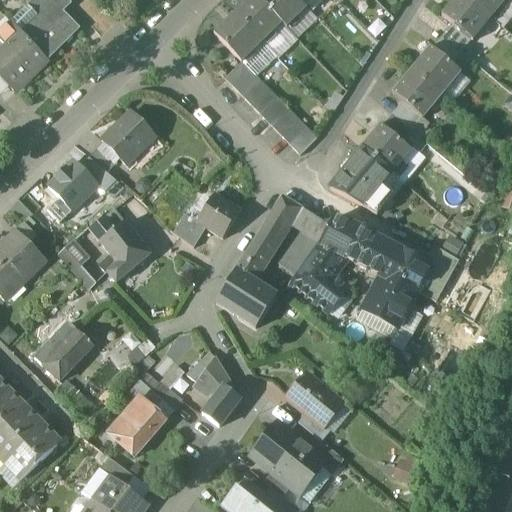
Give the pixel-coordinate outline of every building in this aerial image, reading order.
[(71,6),(65,0),(35,0),(10,25),(11,25),(10,25),(46,63),(79,31),(62,14),(71,6)] [(259,2),(257,0),(252,0),(235,17),(276,60),(297,41),(286,29),(282,25),(259,2)] [(296,0),(260,0),(259,2),(282,25),(286,29),(306,10),(296,0)] [(296,0),(306,10),(316,0),(296,0)] [(491,20),(466,0),(456,0),(441,18),(451,26),(470,43),(471,43),(491,20)] [(466,0),(491,20),(508,0),(466,0)] [(276,60),(235,17),(215,37),(242,65),(257,79),(276,60)] [(502,30),(491,20),(471,43),(470,43),(467,47),(480,57),(502,30)] [(46,63),(10,25),(0,35),(0,79),(14,94),(46,63)] [(470,43),(451,26),(441,39),(460,54),(467,47),(470,43)] [(460,54),(441,39),(431,50),(449,66),(455,59),(456,60),(460,54)] [(431,50),(411,73),(441,98),(459,74),(449,66),(431,50)] [(242,65),(225,82),(242,99),(260,82),(257,79),(242,65)] [(441,98),(411,73),(392,96),(402,105),(422,121),(423,122),(441,98)] [(260,82),(242,99),(252,109),(269,92),(260,82)] [(269,92),(252,109),(261,118),(277,101),(269,92)] [(287,111),(277,101),(261,118),(270,128),(287,111)] [(422,121),(402,105),(392,117),(411,133),(422,121)] [(287,111),(270,128),(280,137),(297,121),(287,111)] [(131,114),(102,143),(126,168),(155,140),(131,114)] [(411,133),(392,117),(382,130),(401,146),(411,133)] [(297,121),(280,137),(290,147),(306,131),(297,121)] [(382,130),(380,129),(362,151),(391,176),(410,154),(401,146),(382,130)] [(306,131),(290,147),(300,158),(316,141),(306,131)] [(157,140),(126,170),(132,177),(164,147),(157,140)] [(114,166),(97,151),(90,160),(107,175),(114,166)] [(391,176),(362,151),(342,174),(343,175),(372,199),(373,198),(391,176)] [(89,161),(80,170),(98,188),(105,195),(116,184),(89,161)] [(80,170),(74,164),(48,189),(72,214),(98,188),(80,170)] [(372,199),(343,175),(330,192),(376,218),(385,208),(373,198),(372,199)] [(240,214),(214,197),(209,205),(203,201),(190,221),(206,231),(222,241),(240,214)] [(330,228),(282,199),(272,215),(307,237),(319,245),(321,243),(330,228)] [(125,225),(115,212),(104,221),(106,223),(114,232),(125,225)] [(190,221),(184,218),(173,236),(194,250),(206,231),(190,221)] [(396,251),(335,219),(323,244),(347,262),(381,280),(396,251)] [(268,222),(215,305),(255,330),(277,296),(252,281),(283,232),(268,222)] [(125,225),(114,232),(106,223),(92,233),(110,257),(117,265),(107,273),(107,274),(116,285),(150,256),(125,225)] [(15,233),(1,248),(1,250),(18,268),(34,253),(15,233)] [(83,234),(73,243),(81,253),(87,248),(83,242),(86,239),(83,234)] [(307,237),(283,270),(295,279),(304,267),(319,245),(307,237)] [(447,238),(442,248),(456,255),(461,244),(447,238)] [(81,253),(73,243),(65,250),(76,263),(83,256),(81,253)] [(334,280),(347,262),(323,244),(321,243),(319,245),(304,267),(305,269),(291,288),(328,315),(348,290),(334,280)] [(458,263),(434,248),(424,266),(431,270),(430,272),(448,282),(458,263)] [(18,268),(1,250),(1,252),(0,252),(0,292),(6,293),(16,283),(19,286),(25,285),(28,282),(30,277),(44,263),(34,253),(18,268)] [(76,263),(65,250),(59,255),(70,268),(76,263)] [(424,266),(396,251),(381,280),(387,283),(389,279),(418,295),(418,294),(430,272),(431,270),(424,266)] [(110,257),(99,267),(106,275),(107,274),(107,273),(117,265),(110,257)] [(83,271),(76,263),(70,268),(77,276),(83,271)] [(96,285),(84,271),(83,271),(77,276),(90,291),(96,285)] [(448,282),(430,272),(418,294),(436,304),(448,282)] [(418,295),(389,279),(387,283),(381,280),(361,313),(397,331),(418,295)] [(92,348),(69,326),(35,361),(59,384),(92,348)] [(215,360),(195,385),(214,400),(223,388),(231,394),(234,391),(215,360)] [(175,368),(161,385),(168,392),(183,374),(175,368)] [(155,413),(163,404),(153,394),(133,377),(122,390),(139,405),(142,402),(155,413)] [(340,405),(306,378),(289,398),(301,407),(298,410),(305,416),(321,429),(322,427),(340,405)] [(168,392),(161,385),(153,394),(163,404),(174,413),(182,403),(168,392)] [(214,400),(202,416),(198,413),(195,418),(205,426),(209,421),(219,429),(239,403),(239,401),(239,400),(231,394),(223,388),(214,400)] [(7,397),(0,403),(0,437),(24,414),(7,397)] [(139,405),(107,442),(131,462),(165,423),(155,413),(142,402),(139,405)] [(24,414),(0,437),(0,457),(7,465),(41,431),(24,414)] [(322,427),(321,429),(305,416),(298,425),(316,440),(321,444),(330,433),(322,427)] [(308,450),(277,426),(251,459),(271,475),(290,490),(296,495),(297,494),(310,505),(332,478),(319,467),(323,462),(308,450)] [(41,431),(7,465),(23,482),(53,453),(52,453),(57,448),(41,431)] [(321,444),(316,440),(308,450),(323,462),(319,467),(332,478),(344,463),(321,444)] [(133,478),(110,461),(101,473),(111,481),(112,480),(125,490),(133,478)] [(290,490),(271,475),(264,484),(264,485),(272,491),(283,499),(290,490)] [(125,490),(112,480),(111,481),(94,504),(104,511),(141,511),(146,505),(125,490)] [(279,511),(265,500),(246,485),(239,494),(237,493),(223,509),(226,511),(279,511)] [(298,511),(283,499),(272,491),(265,500),(279,511),(298,511)]
